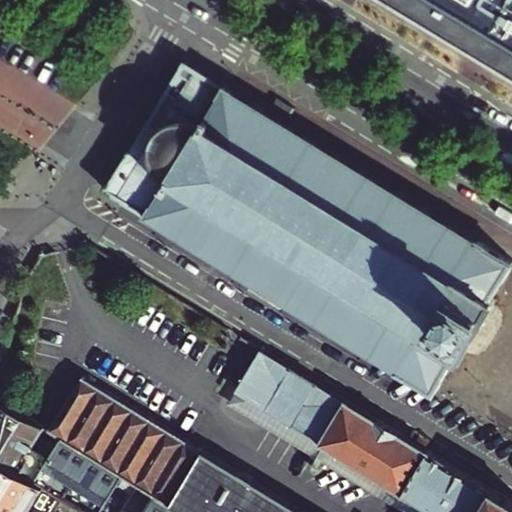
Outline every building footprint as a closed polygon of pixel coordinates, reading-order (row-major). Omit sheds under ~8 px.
[(511,0),(401,0),(511,66),(511,0)] [(246,97),(187,61),(168,91),(139,139),(107,189),(123,198),(167,225),(241,270),(318,316),(386,358),(438,390),(459,354),(488,305),(511,265),(511,259),(463,230),(386,183),(316,141),(246,97)] [(229,404),(257,422),(265,409),(434,511),(303,511),(84,378),(52,431),(184,511),(511,511),(511,500),(260,348),(253,361),(250,359),(247,364),(250,366),(229,404)] [(0,398),(0,457),(90,511),(184,511),(52,431),(0,398)] [(434,511),(265,409),(257,422),(407,511),(434,511)] [(90,511),(0,457),(0,508),(6,511),(90,511)]
